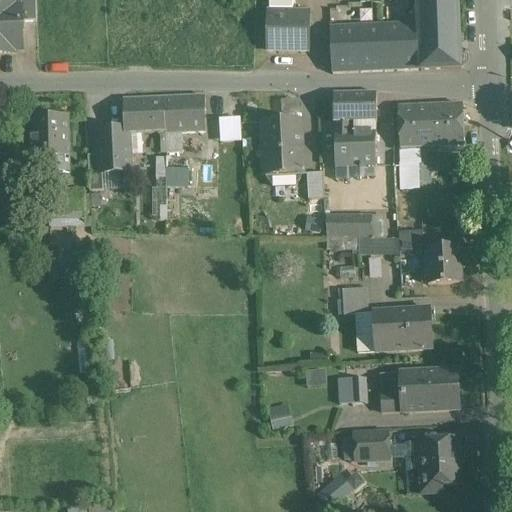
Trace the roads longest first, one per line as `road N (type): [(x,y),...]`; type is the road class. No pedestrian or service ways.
road 1 (residential): [(487,90),(154,79),(0,83)]
road 2 (residential): [(487,90),(500,511)]
